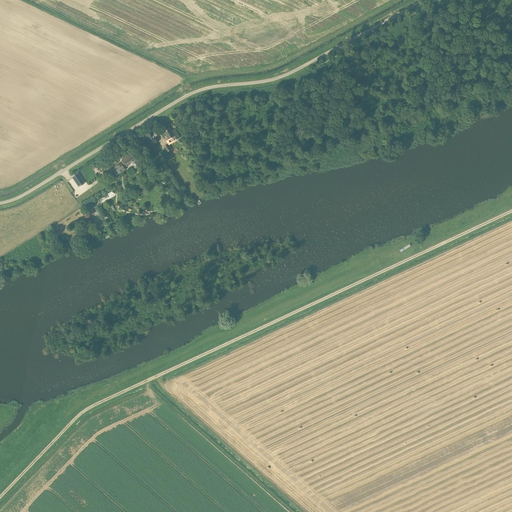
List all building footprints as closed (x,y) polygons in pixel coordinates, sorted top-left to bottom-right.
[(172,137),(175,141),(180,137),(175,129),(172,131),(170,128),(164,131),(169,139),(172,137)] [(137,136),(141,143),(151,136),(147,130),(137,136)] [(148,148),(158,142),(155,138),(146,144),(148,148)] [(139,165),(136,160),(131,153),(122,159),(123,161),(121,163),(121,162),(113,168),(117,175),(125,169),(124,167),(126,166),(127,166),(132,163),(136,168),(139,165)] [(77,172),(72,176),(79,187),(85,183),(77,172)] [(93,202),(84,206),(87,211),(95,206),(93,202)]
